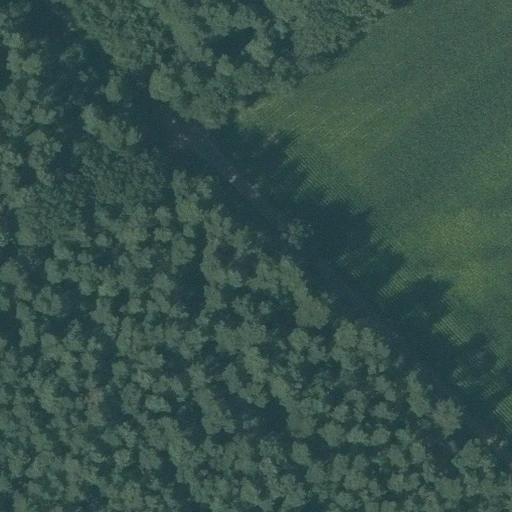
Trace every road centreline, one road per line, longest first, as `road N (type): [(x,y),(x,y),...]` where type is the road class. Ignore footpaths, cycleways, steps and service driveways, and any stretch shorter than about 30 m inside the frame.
road 1 (unclassified): [(49,0),(192,129),(511,461)]
road 2 (track): [(0,268),(373,0)]
